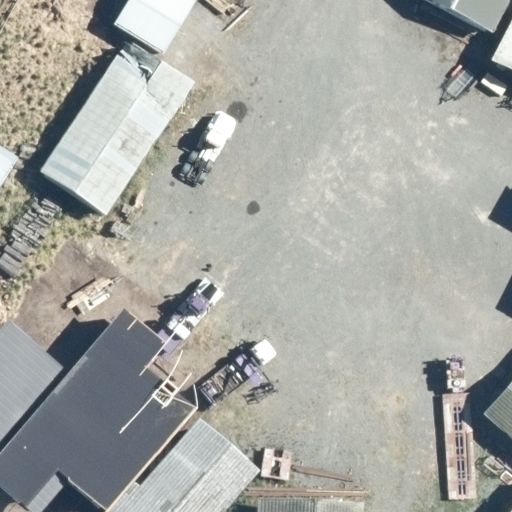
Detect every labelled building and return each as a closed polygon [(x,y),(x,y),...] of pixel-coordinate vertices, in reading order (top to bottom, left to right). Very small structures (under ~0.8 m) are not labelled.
[(122,37),(69,119),(33,174),(100,218),(190,82),(228,24),(191,0),(127,0),(109,28),(122,37)] [(503,0),(413,0),(485,37),(503,0)] [(511,4),(483,63),(511,77),(511,4)] [(0,178),(13,158),(0,149),(0,178)] [(511,166),(490,154),(457,209),(426,191),(398,238),(511,303),(511,166)] [(0,334),(0,373),(54,411),(60,402),(86,421),(170,303),(71,234),(0,334)] [(170,303),(86,421),(76,437),(182,511),(203,511),(244,455),(213,433),(231,406),(209,391),(238,351),(170,303)] [(511,415),(499,432),(511,442),(511,415)] [(511,511),(511,456),(492,441),(486,436),(443,489),(465,507),(460,511),(511,511)] [(258,493),(257,511),(357,511),(358,497),(258,493)]
